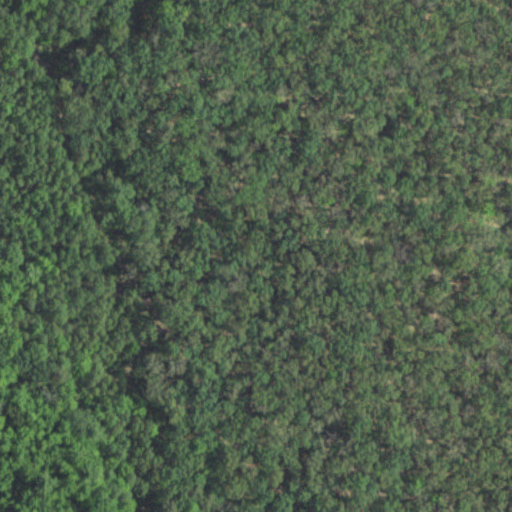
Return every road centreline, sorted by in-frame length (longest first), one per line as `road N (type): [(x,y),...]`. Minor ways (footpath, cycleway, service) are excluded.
road 1 (track): [(256,0),(291,112),(299,204),(320,258),(311,306),(322,357),(299,461),(339,511)]
road 2 (track): [(45,0),(50,90),(97,218),(157,511)]
